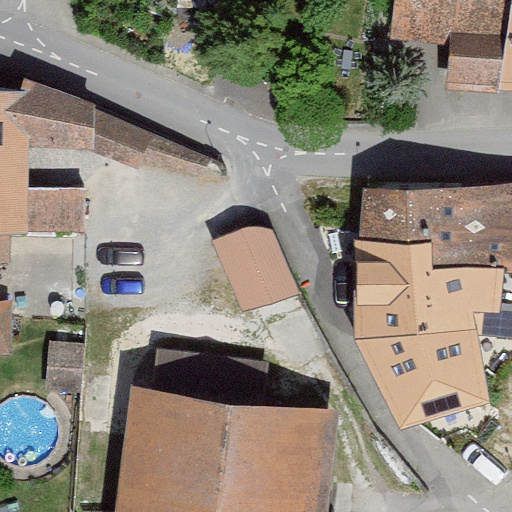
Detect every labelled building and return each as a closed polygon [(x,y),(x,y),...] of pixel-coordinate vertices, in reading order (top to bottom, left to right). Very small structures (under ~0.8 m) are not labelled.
[(511,0),(380,0),(375,30),(511,54),(511,0)] [(15,79),(0,78),(0,213),(11,214),(15,79)] [(511,175),(361,178),(357,210),(335,217),(313,238),(346,300),(349,337),(401,427),(427,427),(494,488),(511,475),(511,175)] [(11,214),(0,213),(0,302),(9,303),(11,214)] [(260,225),(212,246),(239,306),(287,285),(260,225)] [(335,511),(342,408),(134,385),(127,511),(335,511)]
